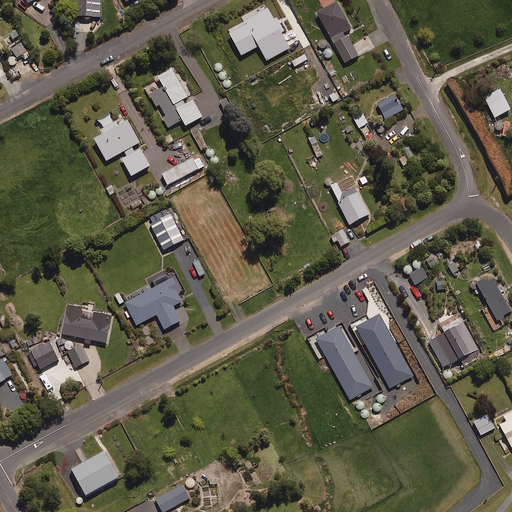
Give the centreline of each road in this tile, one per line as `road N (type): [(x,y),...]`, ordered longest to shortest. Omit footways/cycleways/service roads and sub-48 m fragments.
road 1 (residential): [(469,207),(0,461)]
road 2 (residential): [(204,0),(0,110)]
road 3 (residential): [(469,207),(462,162),(377,0)]
